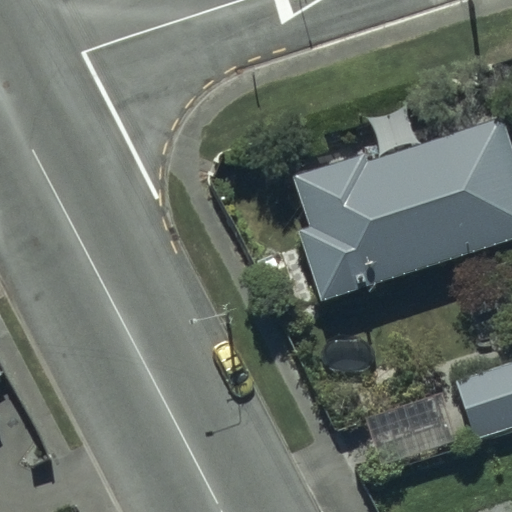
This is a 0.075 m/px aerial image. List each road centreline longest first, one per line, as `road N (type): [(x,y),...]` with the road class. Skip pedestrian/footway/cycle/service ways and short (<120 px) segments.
road 1 (tertiary): [(0,83),(223,511)]
road 2 (residential): [(247,0),(0,79)]
